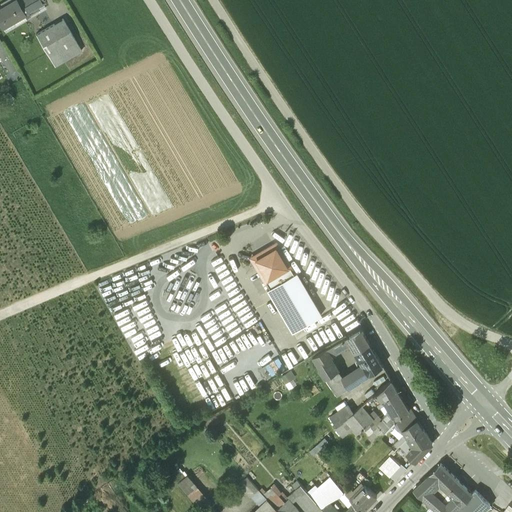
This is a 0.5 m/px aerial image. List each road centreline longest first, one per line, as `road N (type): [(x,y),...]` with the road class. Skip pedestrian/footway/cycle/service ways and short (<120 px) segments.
road 1 (primary): [(486,406),(328,217),(180,0)]
road 2 (track): [(281,203),(0,316)]
road 3 (residential): [(284,210),(356,297),(450,441)]
road 4 (residential): [(148,0),(284,210)]
road 5 (residential): [(284,210),(227,249),(284,352)]
road 6 (track): [(35,113),(119,253)]
